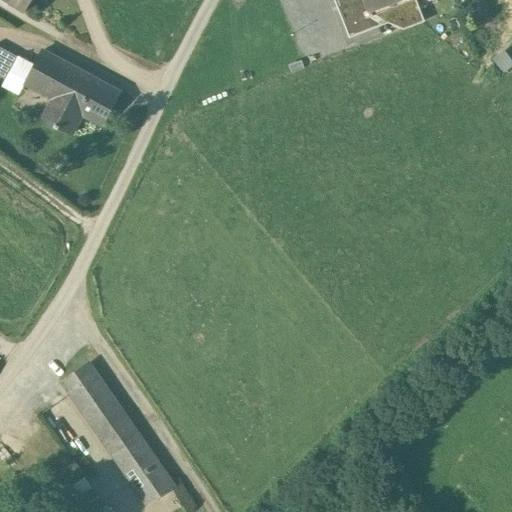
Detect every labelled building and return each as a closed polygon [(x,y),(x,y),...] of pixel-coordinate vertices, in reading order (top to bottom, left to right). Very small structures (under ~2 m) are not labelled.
[(9,0),(26,11),(32,0),(9,0)] [(414,0),(396,0),(371,10),(371,11),(370,12),(365,0),(336,0),(351,36),(391,21),(406,28),(423,21),(414,0)] [(365,0),(370,12),(371,11),(371,10),(396,0),(365,0)] [(19,57),(0,46),(0,76),(7,80),(19,57)] [(121,93),(42,51),(35,65),(25,83),(54,99),(43,119),(55,125),(54,127),(58,129),(59,127),(72,134),(82,114),(104,125),(121,93)] [(35,65),(19,57),(7,80),(4,86),(19,94),(25,83),(35,65)] [(173,486),(88,364),(64,381),(87,413),(92,410),(154,498),(173,486)] [(92,487),(72,500),(79,511),(97,511),(105,507),(92,487)]
